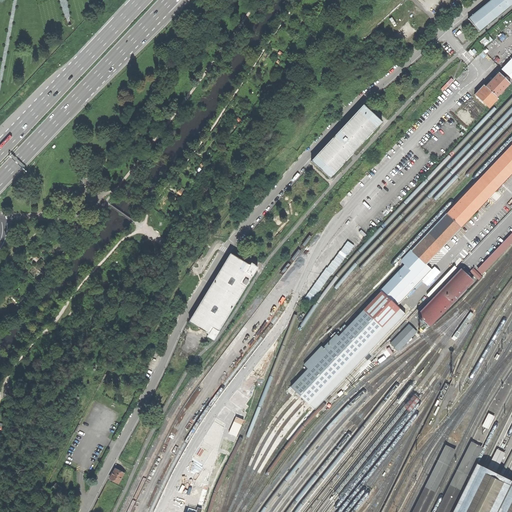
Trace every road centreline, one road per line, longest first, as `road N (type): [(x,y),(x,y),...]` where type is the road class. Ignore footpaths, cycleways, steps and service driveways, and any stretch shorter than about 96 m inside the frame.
road 1 (tertiary): [(84,511),(227,246),(366,93),(477,0)]
road 2 (trunk): [(0,177),(146,24)]
road 3 (trunk): [(146,0),(0,149)]
